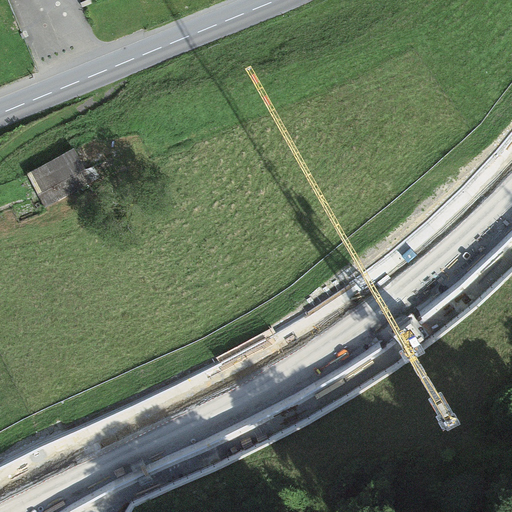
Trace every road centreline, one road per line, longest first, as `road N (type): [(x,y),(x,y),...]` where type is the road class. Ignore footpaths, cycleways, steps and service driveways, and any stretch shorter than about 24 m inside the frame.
road 1 (primary): [(16,511),(299,368),(423,281),(511,201)]
road 2 (primary): [(275,0),(0,111)]
